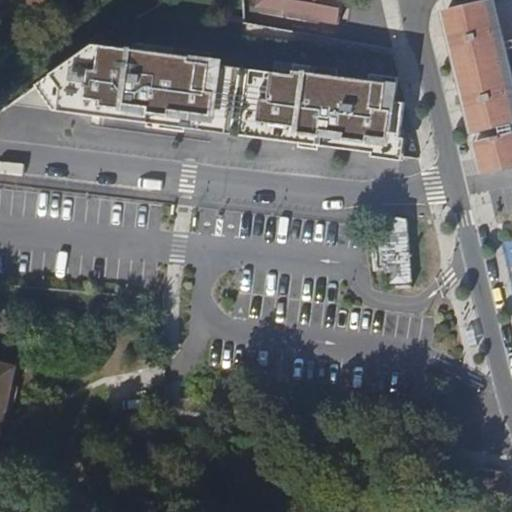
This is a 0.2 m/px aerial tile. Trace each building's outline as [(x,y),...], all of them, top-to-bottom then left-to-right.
[(287,9),(288,0),(259,0),(259,5),(287,9)] [(343,0),(288,0),(287,9),(286,12),(340,20),(343,0)] [(511,123),(511,96),(511,93),(511,89),(488,0),(484,0),(444,9),(475,130),(511,123)] [(406,135),(401,135),(405,100),(396,99),(399,75),(371,71),(371,78),(338,74),(339,67),(278,59),(276,70),(212,62),(213,50),(138,41),(138,48),(97,43),(40,84),(58,107),(64,104),(68,110),(204,128),(206,117),(221,119),(220,129),(250,133),(251,122),(267,125),(266,135),(285,138),(285,130),(302,133),(302,134),(324,137),(323,144),(374,150),(373,153),(403,158),(406,135)] [(511,167),(511,131),(477,139),(486,173),(511,167)] [(406,218),(381,215),(382,238),(375,238),(378,270),(385,269),(386,288),(412,286),(407,222),(406,218)] [(0,436),(14,368),(0,364),(0,436)] [(287,442),(202,431),(201,453),(285,465),(287,442)] [(511,472),(495,471),(480,469),(478,486),(511,489),(511,472)]
